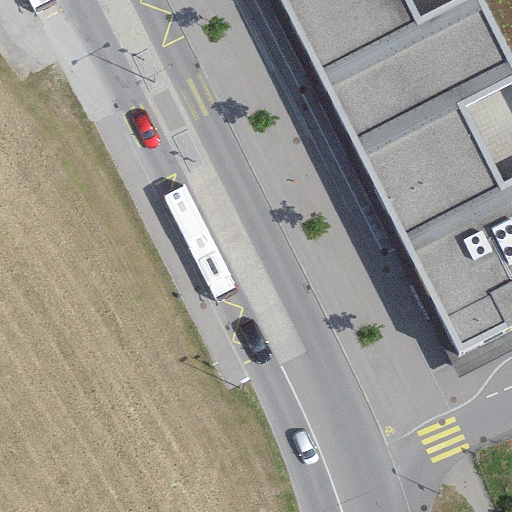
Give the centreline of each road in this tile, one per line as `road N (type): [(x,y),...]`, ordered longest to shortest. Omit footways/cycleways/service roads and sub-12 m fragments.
road 1 (secondary): [(284,347),(113,0)]
road 2 (secondary): [(381,511),(284,347)]
road 3 (secondary): [(284,347),(324,511)]
